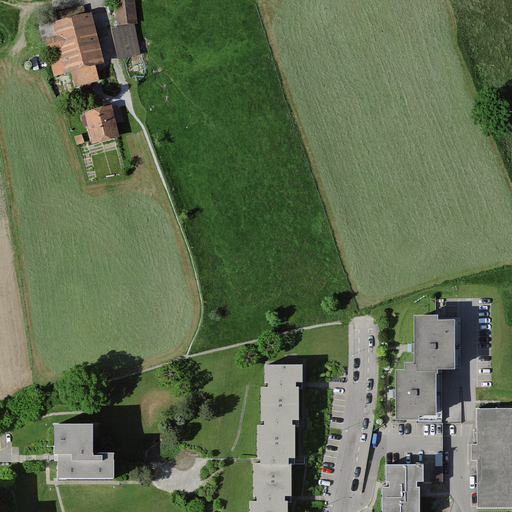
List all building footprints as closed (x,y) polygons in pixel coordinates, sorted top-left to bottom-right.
[(142,57),(135,27),(138,26),(133,0),(132,0),(113,3),(117,30),(112,31),(119,63),(142,57)] [(95,68),(104,66),(92,15),(39,28),(44,48),(47,47),(55,79),(73,75),(77,88),(99,83),(95,68)] [(119,140),(111,108),(84,115),(92,147),(119,140)] [(441,321),(417,321),(417,368),(407,368),(407,376),(398,376),(398,425),(421,425),(421,422),(441,422),(441,375),(458,375),(458,326),(441,326),(441,321)] [(289,511),(289,506),(287,506),(287,499),(293,499),(293,468),(291,468),(291,462),(298,462),(298,430),(295,430),(295,425),(301,425),(301,392),(298,392),(298,387),(305,387),(305,370),(267,370),(267,387),(270,387),(270,392),(263,392),(263,425),(267,425),(267,430),(260,430),(260,463),(263,462),(263,468),(256,468),(256,499),(259,499),(259,505),(252,505),(252,511),(289,511)] [(479,511),(511,511),(511,412),(479,412),(478,448),(473,448),(472,465),(480,465),(479,511)] [(115,455),(93,455),(93,427),(53,427),(53,458),(58,458),(58,481),(115,481),(115,455)] [(425,469),(388,469),(389,487),(392,487),(392,493),(385,493),(384,511),(421,511),(422,494),(419,494),(419,486),(425,486),(425,469)]
